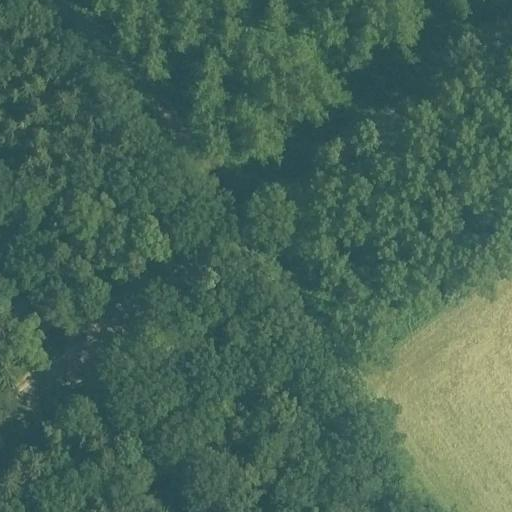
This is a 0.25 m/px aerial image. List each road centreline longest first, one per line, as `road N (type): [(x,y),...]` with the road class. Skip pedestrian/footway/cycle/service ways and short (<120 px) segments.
road 1 (unclassified): [(0,415),(511,22)]
road 2 (track): [(0,231),(208,511)]
